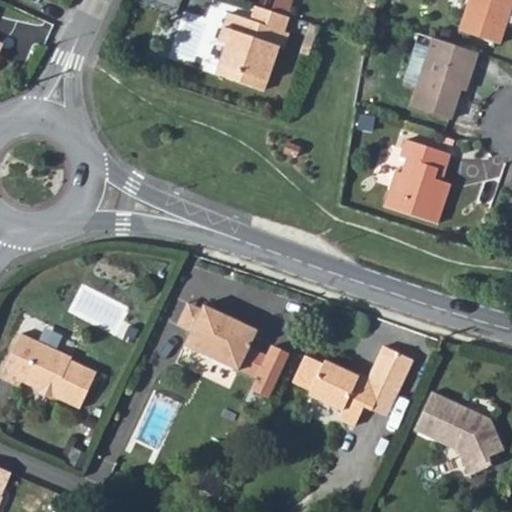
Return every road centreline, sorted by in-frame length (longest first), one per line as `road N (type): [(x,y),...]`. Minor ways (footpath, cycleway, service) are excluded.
road 1 (secondary): [(511,328),(236,241)]
road 2 (unknown): [(436,305),(341,511)]
road 3 (secondary): [(42,228),(123,223),(236,241)]
road 4 (secondary): [(236,241),(129,185),(82,179)]
road 5 (residential): [(0,459),(126,511)]
